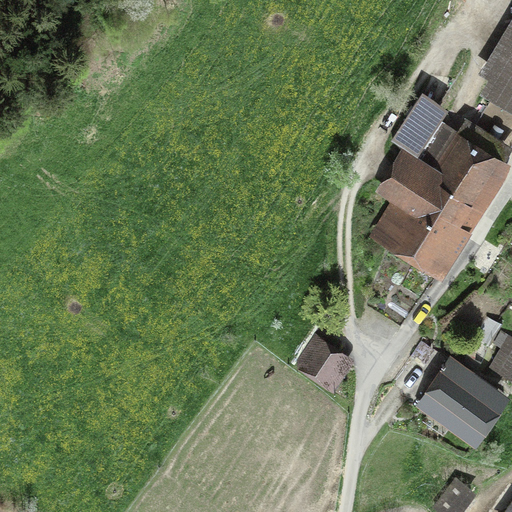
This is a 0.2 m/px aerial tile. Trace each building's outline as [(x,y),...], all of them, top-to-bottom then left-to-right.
[(490,97),(511,110),(511,107),(511,47),(493,79),(498,83),(490,97)] [(459,134),(435,172),(412,157),(441,111),(418,96),(390,140),(405,149),(380,188),(390,194),(387,198),(392,202),(375,228),(436,268),(462,228),(458,225),(486,180),(482,177),(495,157),(459,134)] [(333,386),(347,365),(336,358),(340,352),(313,335),(296,362),(333,386)] [(511,372),(511,370),(511,337),(509,336),(494,362),(511,372)] [(503,391),(452,355),(418,403),(468,440),(503,391)] [(464,511),(475,494),(458,483),(440,511),(464,511)]
